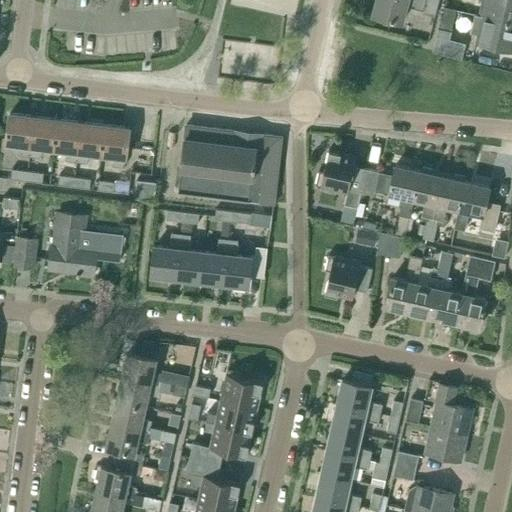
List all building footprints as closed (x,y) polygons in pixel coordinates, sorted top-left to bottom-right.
[(377,0),(374,14),(403,21),(407,5),(423,10),(423,12),(436,15),(439,4),(425,0),(377,0)] [(511,0),(483,0),(482,3),(486,4),(483,15),(511,22),(511,0)] [(452,30),(455,17),(457,9),(444,6),(439,27),(452,30)] [(477,41),(511,49),(511,22),(483,15),(475,13),(471,32),(479,34),(477,41)] [(8,141),(20,143),(19,153),(31,155),(32,145),(36,116),(12,113),(8,141)] [(36,116),(32,145),(31,155),(42,156),(43,146),(56,147),(59,119),(36,116)] [(83,121),(59,119),(56,147),(67,149),(66,159),(78,161),(79,150),(83,121)] [(79,150),(78,161),(89,162),(90,151),(102,153),(106,124),(83,121),(79,150)] [(187,123),(179,191),(274,202),(282,135),(259,132),(259,131),(241,129),(241,130),(187,123)] [(130,127),(106,124),(102,153),(115,154),(113,165),(125,166),(127,156),(130,127)] [(167,146),(175,147),(177,132),(169,131),(167,146)] [(316,185),(348,192),(346,204),(358,207),(361,190),(362,190),(367,168),(354,165),(357,155),(329,149),(324,170),(320,169),(316,185)] [(405,197),(399,225),(407,227),(414,199),(420,170),(396,164),(390,193),(405,197)] [(367,168),(362,190),(375,193),(380,170),(367,168)] [(28,181),(29,172),(13,170),(12,180),(28,181)] [(439,213),(435,212),(443,175),(420,170),(414,199),(426,201),(422,219),(428,220),(427,224),(436,226),(437,223),(439,213)] [(29,172),(28,181),(44,183),(45,173),(29,172)] [(74,187),(75,177),(59,175),(58,185),(74,187)] [(460,209),(467,180),(443,175),(435,212),(439,213),(437,223),(446,225),(448,214),(445,213),(446,206),(460,209)] [(75,177),(74,187),(90,189),(91,179),(75,177)] [(136,197),(155,199),(157,180),(138,178),(136,197)] [(115,182),(99,180),(98,190),(114,192),(115,182)] [(467,180),(460,209),(461,209),(457,227),(466,229),(470,211),(483,215),(480,227),(495,230),(501,204),(487,201),(490,185),(467,180)] [(20,199),(4,197),(2,207),(19,209),(20,199)] [(345,205),(341,221),(353,224),(357,208),(345,205)] [(184,210),(169,208),(167,218),(183,220),(184,210)] [(232,211),(216,209),(215,218),(231,220),(232,211)] [(184,210),(183,220),(199,222),(200,212),(184,210)] [(231,220),(251,223),(252,213),(232,211),(231,220)] [(52,246),(50,267),(78,270),(78,274),(81,274),(81,272),(96,274),(98,256),(122,259),(124,233),(84,229),(86,214),(58,212),(55,246),(52,246)] [(436,226),(427,224),(424,237),(433,239),(436,226)] [(399,225),(396,235),(405,237),(407,227),(399,225)] [(355,241),(375,246),(378,233),(358,229),(355,241)] [(170,246),(156,245),(153,274),(177,277),(182,233),(172,232),(170,246)] [(405,237),(396,235),(380,232),(378,251),(400,257),(405,237)] [(201,280),(204,250),(189,248),(191,234),(182,233),(177,277),(201,280)] [(38,238),(19,236),(16,265),(34,267),(38,238)] [(201,280),(224,282),(229,238),(219,237),(218,252),(204,250),(201,280)] [(224,282),(248,285),(249,275),(265,277),(268,247),(257,245),(256,256),(237,254),(238,240),(229,238),(224,282)] [(438,263),(451,266),(453,253),(441,250),(438,263)] [(329,253),(326,269),(331,270),(326,292),(353,298),(355,288),(368,291),(373,267),(361,264),(362,261),(329,253)] [(410,311),(417,281),(423,257),(412,254),(406,279),(394,276),(387,305),(410,311)] [(457,321),(480,327),(487,297),(476,295),(479,278),(492,280),(496,261),(470,255),(462,291),(464,292),(457,321)] [(442,278),(447,280),(451,266),(438,263),(437,268),(433,267),(432,268),(429,286),(417,283),(411,311),(434,316),(442,278)] [(434,316),(457,321),(464,292),(462,291),(462,293),(451,290),(453,281),(447,280),(442,278),(434,316)] [(485,311),(493,313),(496,300),(487,298),(485,311)] [(128,353),(122,376),(161,384),(162,380),(174,383),(172,392),(186,395),(187,390),(190,377),(164,371),(163,375),(154,373),(158,359),(151,358),(155,341),(144,338),(140,355),(128,353)] [(221,399),(258,408),(264,381),(242,376),(244,372),(228,368),(221,399)] [(122,376),(118,399),(147,406),(150,394),(159,396),(160,390),(172,392),(174,383),(162,380),(161,384),(122,376)] [(381,413),(383,403),(369,399),(372,386),(343,379),(338,403),(381,413)] [(437,401),(432,425),(468,433),(473,408),(455,404),(459,385),(439,381),(435,401),(437,401)] [(194,394),(209,397),(211,387),(196,384),(194,394)] [(406,419),(419,423),(424,400),(411,397),(406,419)] [(112,423),(142,429),(150,431),(152,427),(153,420),(144,418),(147,406),(118,399),(112,423)] [(216,423),(253,431),(258,408),(221,399),(216,423)] [(400,417),(404,402),(394,400),(391,415),(400,417)] [(189,417),(198,419),(202,404),(192,402),(189,417)] [(333,426),(362,433),(365,418),(379,421),(381,413),(338,403),(333,426)] [(391,415),(387,431),(396,433),(400,417),(391,415)] [(164,429),(152,427),(150,431),(142,429),(112,423),(107,446),(106,449),(115,451),(114,458),(143,465),(145,454),(136,452),(139,440),(149,442),(150,436),(162,439),(164,429)] [(253,431),(216,423),(210,447),(248,455),(253,431)] [(468,433),(432,425),(426,451),(462,460),(468,433)] [(362,433),(333,426),(327,449),(370,459),(373,449),(359,446),(362,433)] [(162,439),(176,442),(178,433),(164,429),(162,439)] [(190,457),(199,459),(203,444),(193,442),(190,457)] [(380,461),(390,464),(393,448),(383,446),(380,461)] [(327,449),(322,473),(351,479),(354,465),(368,468),(370,459),(327,449)] [(399,450),(396,461),(417,466),(420,455),(399,450)] [(162,454),(160,467),(169,469),(172,457),(162,454)] [(190,457),(187,472),(196,474),(199,459),(190,457)] [(102,466),(97,490),(126,496),(135,498),(136,493),(137,487),(129,485),(132,473),(141,475),(143,465),(114,458),(111,468),(102,466)] [(374,470),(371,484),(385,487),(390,464),(380,461),(376,460),(374,470)] [(417,466),(396,461),(394,474),(414,479),(417,466)] [(157,467),(154,478),(164,481),(168,471),(157,467)] [(351,479),(322,473),(317,496),(360,505),(362,496),(348,492),(351,479)] [(199,498),(236,507),(241,483),(204,474),(199,498)] [(413,509),(423,511),(452,511),(454,506),(451,504),(454,493),(418,485),(410,488),(405,508),(413,509)] [(97,490),(92,511),(122,511),(126,496),(97,490)] [(370,508),(379,510),(379,508),(385,510),(388,496),(373,492),(370,508)] [(147,506),(149,496),(136,493),(135,498),(134,503),(147,506)] [(147,506),(160,509),(162,499),(149,496),(147,506)] [(313,511),(343,511),(344,511),(348,511),(358,511),(360,505),(317,496),(313,511)] [(195,511),(234,511),(236,507),(199,498),(195,511)] [(167,511),(177,511),(179,503),(170,501),(167,511)]
